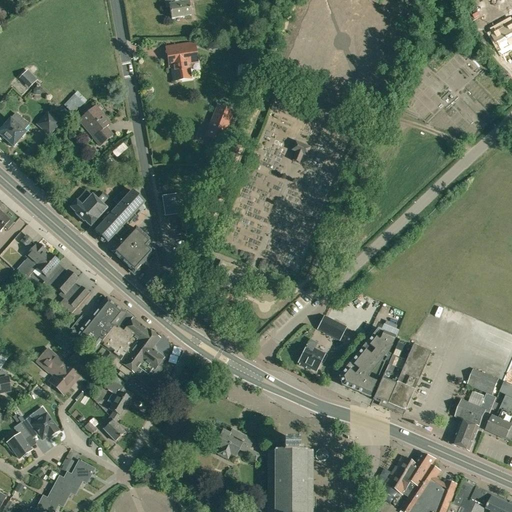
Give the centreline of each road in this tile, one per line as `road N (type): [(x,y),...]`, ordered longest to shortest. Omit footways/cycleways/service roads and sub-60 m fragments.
road 1 (residential): [(115,0),(169,293),(161,316)]
road 2 (primary): [(161,316),(0,176)]
road 3 (residential): [(249,373),(280,333),(393,229)]
road 4 (unclassified): [(393,229),(511,117)]
road 5 (residential): [(122,475),(193,339)]
road 6 (primary): [(390,428),(249,373)]
road 7 (primary): [(511,481),(390,428)]
